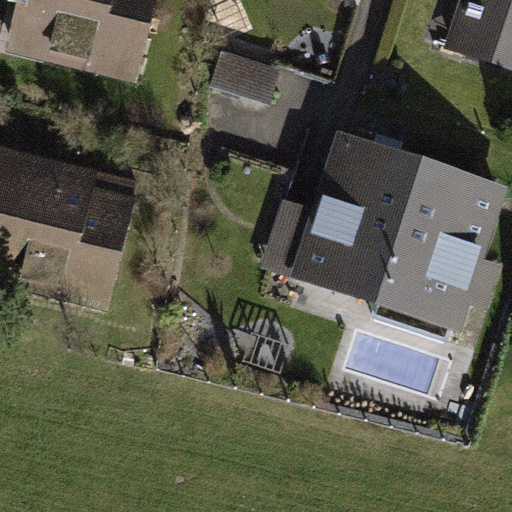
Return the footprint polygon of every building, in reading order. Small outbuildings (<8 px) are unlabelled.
[(8,0),(0,32),(0,49),(128,81),(147,0),(8,0)] [(511,0),(462,0),(444,55),(511,78),(511,0)] [(278,93),(287,66),(237,50),(228,77),(278,93)] [(308,210),(280,201),(259,268),(467,334),(511,194),(511,191),(332,134),(308,210)] [(102,165),(0,144),(0,287),(106,309),(128,199),(96,193),(102,165)]
